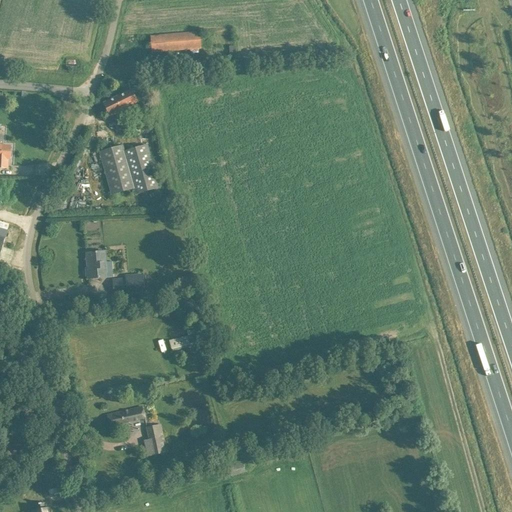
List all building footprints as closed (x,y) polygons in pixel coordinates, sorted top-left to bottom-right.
[(160,36),(150,36),(152,52),(162,52),(179,50),(179,55),(202,53),(202,49),(201,48),(200,33),(160,36)] [(212,57),(222,56),(222,48),(211,48),(212,57)] [(109,115),(137,102),(131,91),(104,104),(109,115)] [(0,167),(8,168),(8,159),(10,160),(10,159),(12,157),(12,154),(10,152),(11,146),(3,146),(3,136),(0,135),(0,167)] [(112,195),(121,192),(134,189),(136,194),(159,188),(147,145),(124,152),(123,146),(100,152),(112,195)] [(0,254),(9,224),(0,221),(0,254)] [(87,268),(85,268),(86,277),(88,277),(88,279),(98,278),(107,277),(107,272),(106,262),(105,251),(96,252),(86,253),(87,268)] [(144,283),(144,277),(144,274),(125,275),(125,278),(112,279),(113,295),(126,294),(127,297),(145,296),(144,283)] [(198,333),(169,341),(172,352),(201,344),(198,333)] [(110,426),(119,424),(145,418),(142,407),(107,415),(110,426)] [(160,424),(144,428),(147,440),(151,439),(155,455),(167,452),(163,437),(160,424)] [(228,464),(229,468),(232,476),(246,472),(242,460),(228,464)] [(163,474),(171,471),(169,465),(162,468),(163,474)] [(50,511),(49,509),(46,510),(44,503),(41,504),(41,503),(38,504),(35,505),(37,511),(35,511),(50,511)]
